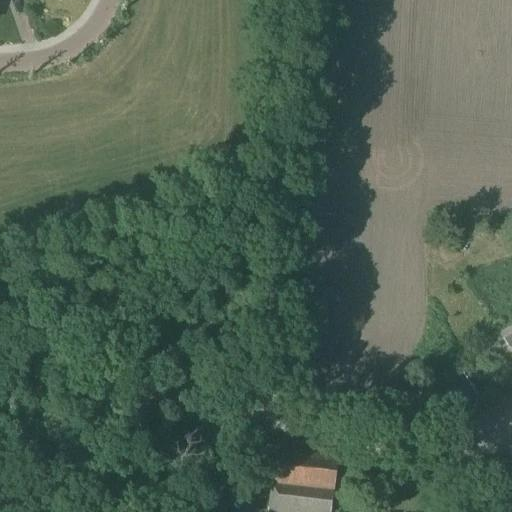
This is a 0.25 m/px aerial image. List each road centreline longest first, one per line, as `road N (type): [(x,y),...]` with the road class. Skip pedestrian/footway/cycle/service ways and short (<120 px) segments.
road 1 (residential): [(287,0),(280,427),(410,455),(480,458),(511,448)]
road 2 (residential): [(0,66),(25,64),(86,36),(100,0)]
